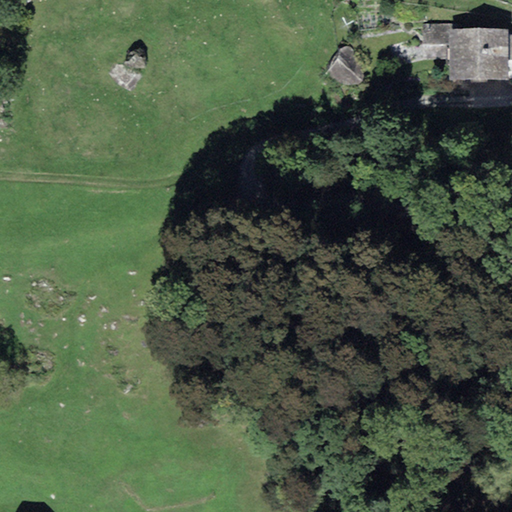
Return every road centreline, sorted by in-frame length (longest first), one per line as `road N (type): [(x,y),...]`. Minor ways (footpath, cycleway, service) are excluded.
road 1 (track): [(511,265),(392,228),(276,220),(255,186),(252,153)]
road 2 (residential): [(252,153),(391,105),(511,100)]
